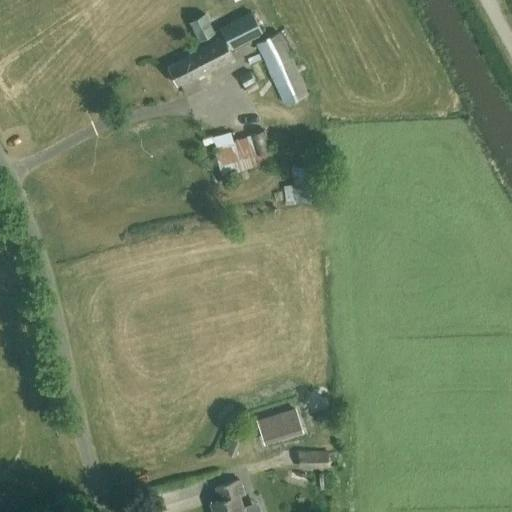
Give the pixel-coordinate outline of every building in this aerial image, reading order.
[(251,12),(219,28),(229,48),(261,32),(251,12)] [(199,40),(214,32),(204,14),(189,21),(199,40)] [(301,74),(310,69),(297,42),(288,46),(285,48),(278,33),(257,43),(285,103),(306,92),(298,75),(301,74)] [(197,76),(233,58),(222,36),(186,55),(187,57),(167,66),(177,84),(196,74),(197,76)] [(243,86),(255,80),(250,70),(239,76),(243,86)] [(258,86),(255,80),(243,86),(247,92),(258,86)] [(212,136),(202,139),(204,145),(214,141),(212,136)] [(293,184),(296,202),(321,199),(316,163),(291,166),(293,184)] [(96,209),(108,204),(104,191),(91,196),(96,209)] [(264,443),(291,434),(283,411),(257,420),(264,443)] [(227,452),(234,455),(241,439),(234,436),(227,452)] [(298,450),(297,467),(328,467),(329,451),(298,450)] [(220,500),(210,503),(213,511),(244,511),(239,495),(244,493),(239,479),(216,487),(220,500)] [(371,511),(369,502),(349,507),(350,511),(371,511)]
